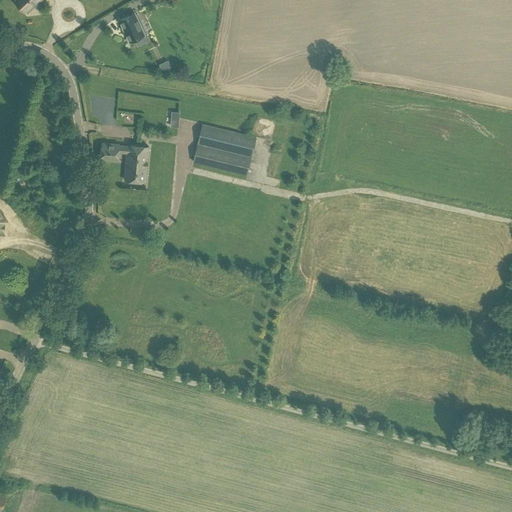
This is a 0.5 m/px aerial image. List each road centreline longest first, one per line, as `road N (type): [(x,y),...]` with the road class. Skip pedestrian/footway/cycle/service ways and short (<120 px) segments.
road 1 (unclassified): [(511,462),(35,340)]
road 2 (unclassified): [(35,340),(85,245),(90,209),(67,75),(36,51),(0,47)]
